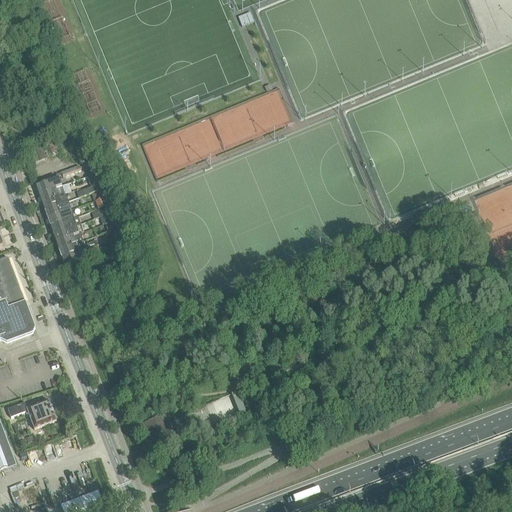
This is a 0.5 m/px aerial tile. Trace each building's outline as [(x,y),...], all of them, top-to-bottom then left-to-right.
[(254,24),(250,14),(238,19),(242,29),(245,27),(254,24)] [(85,73),(75,77),(91,118),(101,114),(85,73)] [(96,176),(92,165),(87,167),(91,177),(96,176)] [(79,168),(56,176),(57,178),(62,176),(63,179),(81,173),(79,168)] [(59,180),(36,188),(39,197),(62,188),(59,180)] [(98,184),(92,186),(93,188),(95,194),(101,192),(98,184)] [(62,188),(39,197),(42,205),(65,196),(62,188)] [(83,192),(77,194),(79,200),(85,197),(91,195),(95,194),(93,188),(83,192)] [(95,194),(91,195),(95,204),(96,203),(104,200),(101,192),(95,194)] [(65,196),(42,205),(45,213),(68,204),(65,196)] [(107,208),(104,200),(96,203),(99,211),(107,208)] [(68,204),(45,213),(48,220),(71,212),(68,204)] [(92,215),(94,221),(100,219),(109,216),(107,210),(92,215)] [(71,212),(48,220),(51,228),(76,219),(75,216),(72,217),(71,212)] [(109,216),(100,219),(103,227),(105,226),(112,224),(109,216)] [(76,219),(51,228),(54,236),(71,230),(81,226),(78,219),(76,219)] [(112,224),(105,226),(108,234),(115,231),(112,224)] [(71,230),(54,236),(57,244),(79,236),(82,235),(84,235),(81,226),(71,230)] [(413,246),(419,243),(413,229),(406,231),(413,246)] [(401,250),(408,247),(403,233),(395,236),(401,250)] [(82,239),(83,239),(82,235),(79,236),(57,244),(60,252),(82,244),(84,244),(82,239)] [(82,244),(60,252),(62,260),(85,252),(87,251),(84,244),(82,244)] [(98,247),(89,250),(91,256),(100,252),(98,247)] [(85,252),(62,260),(65,268),(90,260),(87,251),(85,252)] [(0,343),(1,344),(7,346),(33,337),(35,331),(36,331),(35,331),(25,305),(26,305),(25,304),(24,304),(18,287),(8,261),(9,261),(8,260),(0,263),(0,343)] [(25,405),(8,411),(12,420),(26,415),(27,416),(29,416),(35,431),(57,423),(49,402),(27,411),(25,405)] [(166,416),(140,426),(151,453),(177,443),(166,416)] [(71,461),(57,466),(66,488),(79,483),(71,461)] [(57,466),(47,469),(56,492),(66,488),(57,466)] [(47,469),(37,473),(45,496),(56,492),(47,469)] [(37,473),(26,477),(35,500),(45,496),(37,473)] [(26,477),(16,481),(25,504),(35,500),(26,477)] [(16,481),(6,485),(14,508),(25,504),(16,481)] [(79,483),(66,488),(74,510),(87,505),(79,483)] [(6,485),(0,487),(0,500),(4,511),(14,508),(6,485)] [(66,488),(56,492),(62,511),(68,511),(74,510),(66,488)] [(62,511),(56,492),(45,496),(51,511),(62,511)] [(51,511),(45,496),(35,500),(39,511),(51,511)] [(39,511),(35,500),(25,504),(27,511),(39,511)]
